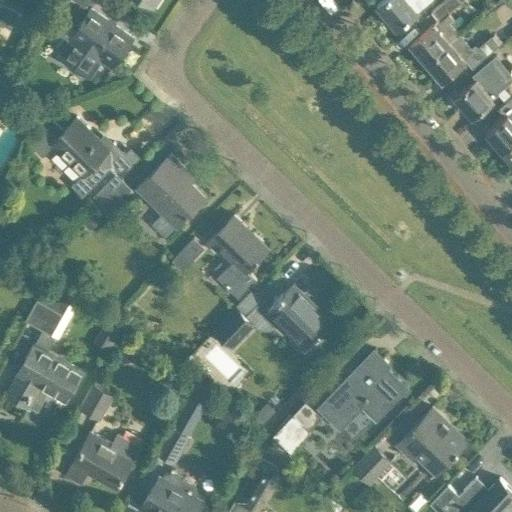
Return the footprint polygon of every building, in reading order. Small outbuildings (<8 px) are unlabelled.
[(381,0),(378,3),(386,13),(383,16),(394,30),(398,27),(421,7),(421,6),(428,0),(381,0)] [(439,18),(435,22),(411,42),(418,50),(416,53),(424,63),(461,32),(452,20),(455,18),(450,11),(462,0),(445,0),(432,11),(439,18)] [(113,66),(133,36),(92,7),(60,54),(91,75),(102,58),(113,66)] [(485,57),(500,45),(492,35),(479,46),(476,43),(472,46),(461,33),(461,32),(424,63),(432,73),(436,71),(443,79),(467,59),(473,67),(485,57)] [(476,77),(456,94),(473,115),(505,87),(505,86),(511,79),(511,71),(496,53),(473,73),(476,77)] [(1,90),(0,91),(0,108),(6,111),(31,123),(38,109),(1,90)] [(506,101),(499,106),(506,115),(511,109),(511,95),(511,96),(506,101)] [(504,150),(511,143),(511,109),(506,115),(487,131),(504,150)] [(84,194),(126,152),(115,141),(109,146),(77,115),(64,129),(55,119),(32,143),(44,154),(54,144),(83,172),(73,183),(84,194)] [(184,164),(171,151),(136,186),(163,212),(152,222),(167,236),(177,226),(207,195),(189,176),(187,178),(178,170),(184,164)] [(99,201),(109,211),(132,188),(121,178),(99,201)] [(92,210),(82,220),(91,228),(101,218),(99,216),(92,210)] [(269,246),(235,213),(209,239),(219,249),(222,246),(235,258),(225,268),(225,283),(240,297),(258,278),(248,268),(257,259),(257,260),(260,257),(259,256),(269,246)] [(180,234),(194,247),(212,227),(198,214),(180,234)] [(32,274),(42,281),(47,274),(38,267),(32,274)] [(83,370),(48,350),(56,336),(59,337),(80,298),(73,294),(75,291),(51,273),(25,319),(44,329),(36,343),(34,342),(19,369),(21,370),(8,394),(28,405),(29,404),(38,410),(51,388),(68,397),(83,370)] [(285,292),(284,291),(269,307),(261,299),(246,314),(237,306),(215,329),(232,346),(254,322),(256,324),(260,326),(266,327),(271,327),(276,325),(280,320),(306,344),(317,332),(318,333),(332,319),(295,282),(285,292)] [(136,341),(119,345),(122,362),(140,359),(136,341)] [(375,349),(319,406),(341,427),(362,405),(376,419),(407,386),(381,361),(384,358),(375,349)] [(95,385),(82,407),(100,418),(113,395),(95,385)] [(437,471),(468,439),(467,438),(463,443),(441,422),(446,418),(433,406),(397,443),(413,459),(418,453),(437,471)] [(312,431),(294,412),(274,433),(291,452),(312,431)] [(171,426),(157,451),(176,462),(190,437),(171,426)] [(91,430),(71,466),(67,472),(81,480),(89,467),(99,473),(98,475),(117,486),(141,444),(120,432),(114,443),(91,430)] [(272,437),(267,446),(275,450),(280,441),(272,437)] [(353,465),(356,467),(352,471),(366,485),(369,480),(371,482),(392,460),(374,443),(353,465)] [(277,464),(262,455),(237,500),(252,508),(277,464)] [(196,511),(203,500),(197,496),(198,492),(196,484),(173,471),(165,473),(163,477),(160,475),(142,507),(151,511),(196,511)] [(448,483),(431,501),(442,511),(508,511),(511,508),(511,487),(501,476),(490,487),(477,475),(460,493),(448,483)]
